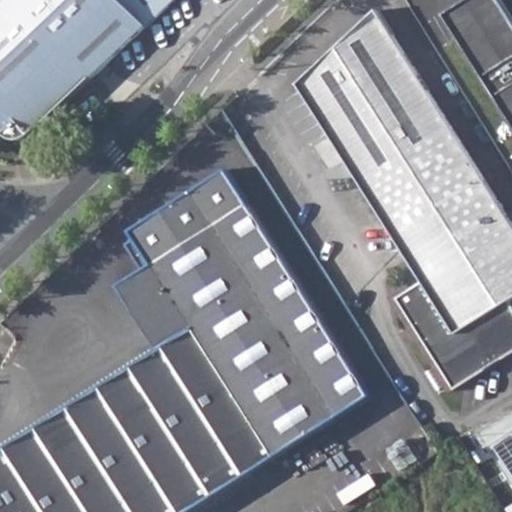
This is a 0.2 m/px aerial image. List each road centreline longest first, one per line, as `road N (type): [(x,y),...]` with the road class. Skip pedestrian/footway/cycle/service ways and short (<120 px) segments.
road 1 (unknown): [(229,30),(443,402),(458,411),(511,395)]
road 2 (residential): [(28,254),(152,129),(261,0)]
road 3 (unknown): [(511,166),(404,0)]
